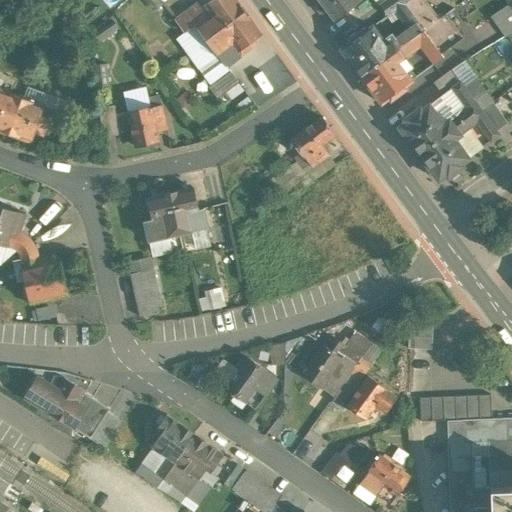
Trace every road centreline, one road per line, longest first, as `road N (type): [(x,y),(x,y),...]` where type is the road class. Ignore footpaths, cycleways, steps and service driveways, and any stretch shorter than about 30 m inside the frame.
road 1 (residential): [(80,178),(126,356),(353,511)]
road 2 (residential): [(80,178),(168,167),(221,150),(325,79)]
road 3 (secondary): [(434,225),(325,79)]
road 4 (secondary): [(511,333),(434,225)]
